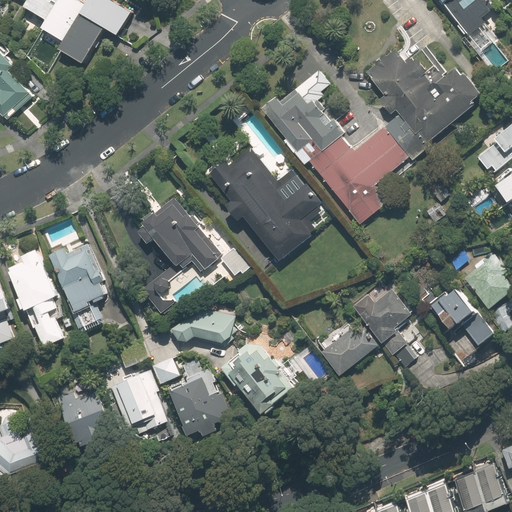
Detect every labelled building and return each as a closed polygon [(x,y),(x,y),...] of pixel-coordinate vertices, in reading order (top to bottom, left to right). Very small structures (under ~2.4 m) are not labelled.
[(31,0),(27,7),(49,21),(62,0),(31,0)] [(44,29),(67,42),(83,17),(85,13),(90,5),(81,0),(62,0),(49,21),(44,29)] [(85,13),(122,36),(135,14),(112,0),(93,0),(90,5),(85,13)] [(497,9),(490,0),(438,0),(467,37),(488,22),(485,18),(497,9)] [(62,50),(86,64),(106,31),(83,17),(67,42),(62,50)] [(402,113),(428,145),(484,100),(458,68),(442,81),(431,68),(429,70),(417,55),(409,61),(398,48),(368,73),(388,97),(384,100),(395,114),(400,110),(402,113)] [(0,56),(0,110),(7,118),(34,92),(13,69),(16,66),(4,53),(0,56)] [(309,164),(312,162),(343,137),(347,134),(335,119),(332,122),(317,103),(335,88),(322,71),(288,98),(290,100),(284,105),(278,98),(265,109),(309,164)] [(313,166),(363,229),(392,205),(379,189),(429,149),(403,118),(358,154),(355,150),(352,152),(344,142),(313,166)] [(511,128),(477,157),(488,171),(494,167),(499,172),(511,161),(511,128)] [(248,217),(283,262),(335,222),(295,170),(279,183),(250,146),(214,174),(235,201),(229,205),(242,222),(248,217)] [(511,170),(501,177),(511,195),(511,170)] [(433,194),(441,204),(451,197),(443,186),(433,194)] [(224,255),(177,198),(145,224),(179,266),(194,254),(207,269),(224,255)] [(438,204),(428,210),(437,224),(447,217),(438,204)] [(236,248),(224,259),(240,276),(243,273),(245,275),(253,268),(236,248)] [(67,249),(53,255),(82,327),(98,320),(91,303),(110,295),(91,249),(70,257),(67,249)] [(11,268),(47,349),(69,339),(60,319),(67,315),(38,250),(23,256),(26,262),(11,268)] [(459,272),(472,261),(464,252),(451,262),(459,272)] [(467,279),(491,310),(511,294),(511,279),(495,258),(467,279)] [(0,281),(0,314),(10,310),(0,281)] [(480,346),(495,334),(458,286),(431,307),(452,333),(463,324),(480,346)] [(355,307),(395,355),(410,343),(398,328),(415,314),(393,288),(376,302),(369,295),(355,307)] [(493,312),(505,332),(511,328),(511,321),(503,307),(493,312)] [(238,315),(203,309),(200,311),(174,329),(185,345),(198,336),(198,337),(233,343),(238,315)] [(348,372),(382,346),(367,325),(349,338),(345,334),(329,347),(348,372)] [(461,336),(449,346),(463,363),(475,353),(461,336)] [(128,367),(151,359),(145,342),(122,350),(128,367)] [(231,374),(266,415),(296,389),(261,348),(254,354),(251,351),(235,365),(238,368),(231,374)] [(165,384),(183,377),(175,357),(157,365),(165,384)] [(132,436),(171,422),(152,370),(113,383),(132,436)] [(172,390),(192,436),(203,432),(205,436),(220,430),(218,426),(229,421),(225,413),(232,410),(224,391),(217,394),(210,375),(172,390)] [(79,449),(116,436),(102,397),(81,405),(76,392),(60,397),(79,449)] [(45,433),(26,439),(19,420),(0,427),(0,464),(4,468),(0,470),(0,477),(4,486),(17,480),(15,475),(54,463),(45,433)] [(492,509),(511,501),(511,500),(497,462),(477,470),(492,509)] [(470,511),(485,511),(492,509),(477,470),(457,478),(470,511)] [(436,511),(459,511),(448,483),(428,490),(436,511)] [(413,511),(436,511),(428,490),(408,498),(413,511)]
